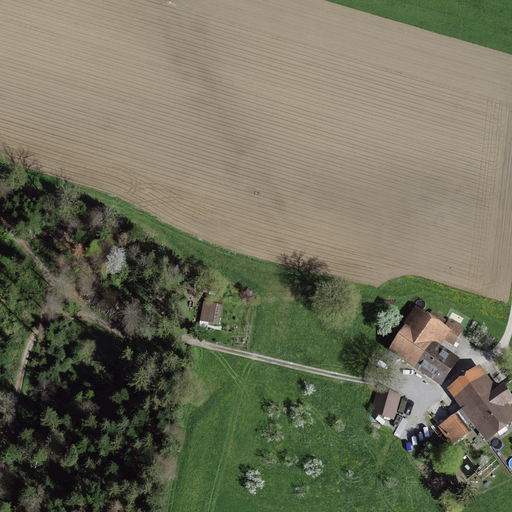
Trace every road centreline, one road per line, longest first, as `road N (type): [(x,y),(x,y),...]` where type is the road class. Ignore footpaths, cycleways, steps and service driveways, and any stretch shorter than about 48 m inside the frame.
road 1 (track): [(381,384),(89,319)]
road 2 (track): [(89,319),(43,323),(0,451)]
road 3 (track): [(89,319),(0,226)]
